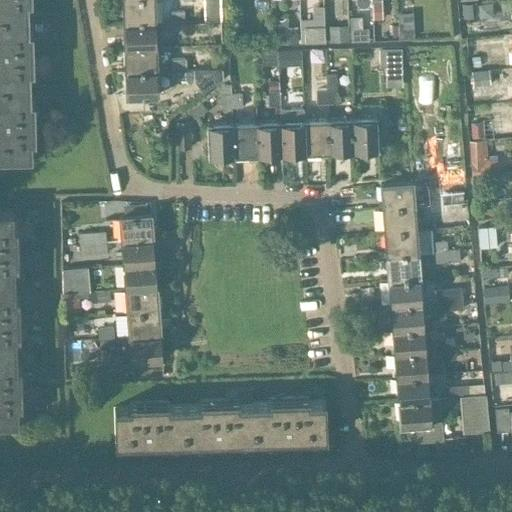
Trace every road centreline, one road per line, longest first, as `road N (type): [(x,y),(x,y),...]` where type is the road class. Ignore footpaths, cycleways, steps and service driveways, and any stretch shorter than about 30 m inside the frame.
road 1 (residential): [(359,478),(317,195),(125,191),(89,0)]
road 2 (unclassified): [(359,478),(0,485)]
road 3 (unclassified): [(511,474),(359,478)]
